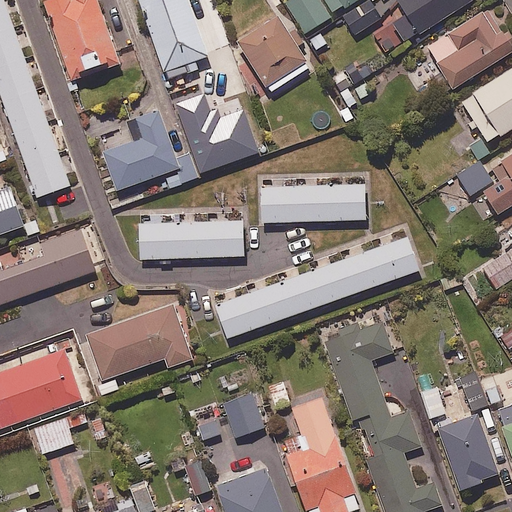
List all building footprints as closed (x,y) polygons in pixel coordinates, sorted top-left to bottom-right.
[(73,189),(5,0),(0,0),(0,86),(41,201),(73,189)] [(83,89),(80,80),(123,66),(99,0),(61,0),(48,5),(74,80),(68,82),(72,92),(83,89)] [(167,0),(164,1),(163,0),(144,0),(141,1),(176,95),(194,88),(189,75),(199,72),(196,65),(212,59),(190,0),(167,0)] [(334,20),(321,0),(297,0),(289,5),(309,36),(334,20)] [(326,0),(334,14),(359,0),(326,0)] [(476,1),(475,0),(399,0),(409,16),(396,25),(409,44),(476,1)] [(386,20),(374,1),(345,20),(357,39),(386,20)] [(511,39),(509,41),(490,10),(429,48),(456,91),(511,55),(511,39)] [(306,46),(298,32),(292,36),(283,20),(242,45),(272,95),(313,70),(301,49),(306,46)] [(242,74),(233,49),(214,55),(217,64),(201,69),(212,102),(235,94),(230,78),(242,74)] [(511,135),(511,73),(464,103),(492,148),(511,135)] [(163,114),(127,126),(135,147),(107,157),(120,194),(167,177),(172,190),(201,180),(192,155),(179,159),(163,114)] [(511,212),(511,161),(496,172),(504,185),(487,195),(502,218),(511,212)] [(496,184),(483,163),(461,178),(474,198),(496,184)] [(369,187),(264,191),(265,225),(370,222),(369,187)] [(0,238),(27,229),(14,191),(0,195),(0,238)] [(248,258),(246,224),(142,228),(143,262),(248,258)] [(0,308),(98,273),(84,232),(43,246),(47,258),(4,273),(0,262),(0,308)] [(423,273),(411,241),(219,308),(231,341),(423,273)] [(511,283),(511,260),(509,255),(484,270),(497,292),(511,283)] [(122,391),(118,380),(169,362),(172,371),(196,362),(176,307),(89,339),(105,382),(99,384),(104,398),(122,391)] [(396,355),(386,324),(329,344),(360,432),(370,463),(387,511),(438,511),(446,509),(437,485),(419,492),(407,455),(425,449),(413,415),(394,421),(374,363),(396,355)] [(77,380),(68,353),(0,377),(0,433),(86,404),(77,380)] [(491,407),(478,373),(462,380),(475,413),(491,407)] [(293,408),(285,383),(264,389),(273,414),(293,408)] [(449,415),(441,387),(423,392),(431,420),(449,415)] [(267,430),(254,396),(225,408),(238,441),(267,430)] [(366,511),(326,402),(296,412),(311,453),(292,461),(310,511),(366,511)] [(511,407),(498,413),(511,450),(511,407)] [(46,458),(78,447),(73,433),(91,427),(85,412),(36,430),(46,458)] [(504,480),(481,418),(441,433),(464,495),(504,480)] [(113,440),(105,419),(94,423),(102,444),(113,440)] [(216,495),(203,464),(188,470),(201,501),(216,495)] [(284,511),(269,469),(219,488),(227,511),(284,511)] [(157,511),(148,484),(133,489),(140,511),(157,511)] [(139,511),(135,498),(100,510),(100,511),(139,511)]
